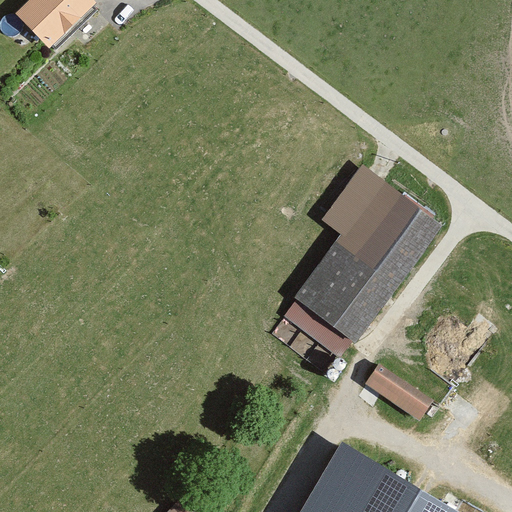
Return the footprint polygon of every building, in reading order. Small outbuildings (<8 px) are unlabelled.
[(18,0),(16,2),(50,43),(102,0),(101,0),(18,0)] [(322,219),(342,234),(294,296),(355,342),(444,224),(363,164),(322,219)] [(306,352),(317,338),(289,317),(279,330),(306,352)] [(365,383),(420,420),(433,399),(378,363),(365,383)] [(298,511),(465,511),(343,439),(298,511)] [(180,497),(163,511),(192,511),(193,511),(180,497)]
